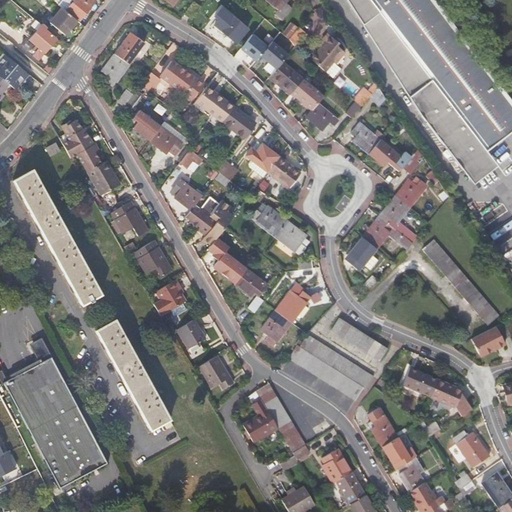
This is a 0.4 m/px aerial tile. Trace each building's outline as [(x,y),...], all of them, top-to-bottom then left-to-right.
[(61,0),(58,4),(62,7),(71,15),(73,13),(80,19),(95,0),(94,0),(61,0)] [(286,0),(266,0),(278,9),(274,14),(281,19),(290,8),(285,3),(286,0)] [(508,137),(410,0),(368,0),(486,154),(508,137)] [(511,102),(432,0),(410,0),(508,137),(511,133),(511,102)] [(192,1),(183,13),(190,17),(198,6),(192,1)] [(74,32),(81,23),(71,15),(62,7),(50,22),(65,34),(70,28),(74,32)] [(226,20),(218,29),(234,42),(245,28),(225,11),(221,16),(226,20)] [(213,25),(218,29),(226,20),(221,16),(213,25)] [(41,24),(35,19),(31,25),(37,29),(29,39),(44,52),(56,38),(45,29),(47,27),(42,23),(41,24)] [(262,20),(252,32),(257,35),(266,23),(262,20)] [(287,38),(298,27),(291,20),(280,32),(287,38)] [(299,26),(288,39),(293,46),(305,32),(299,26)] [(322,43),(319,47),(310,59),(324,69),(331,60),(334,62),(343,50),(335,43),(337,41),(325,32),(319,40),(322,43)] [(125,37),(113,53),(128,64),(144,43),(137,38),(137,39),(131,35),(128,39),(125,37)] [(260,55),(275,68),(281,61),(286,55),(266,38),(262,43),(267,46),(260,55)] [(156,63),(166,50),(159,45),(150,58),(156,63)] [(128,64),(113,53),(101,70),(105,73),(109,76),(107,80),(106,81),(112,85),(128,64)] [(0,61),(0,69),(19,84),(20,82),(18,81),(26,71),(7,56),(1,63),(0,61)] [(171,61),(160,75),(191,99),(202,84),(171,61)] [(275,68),(269,75),(290,92),(301,79),(281,61),(275,68)] [(19,84),(0,69),(0,76),(11,85),(15,89),(19,84)] [(42,84),(45,79),(35,70),(31,75),(42,84)] [(152,72),(143,86),(152,91),(161,78),(152,72)] [(11,85),(0,76),(0,105),(4,100),(1,97),(11,85)] [(301,79),(290,92),(310,110),(316,103),(322,97),(301,79)] [(221,121),(232,107),(205,87),(194,101),(221,121)] [(384,97),(377,87),(369,96),(368,98),(377,106),(384,97)] [(352,101),(360,107),(368,98),(369,96),(362,89),(352,101)] [(117,101),(123,106),(132,95),(125,90),(117,101)] [(132,95),(123,106),(132,107),(140,97),(134,92),(132,95)] [(343,112),(350,118),(360,107),(352,101),(343,112)] [(310,110),(305,117),(320,130),(326,124),(331,128),(337,121),(316,103),(310,110)] [(248,120),(232,107),(221,121),(242,137),(251,126),(246,123),(248,120)] [(132,128),(149,141),(159,126),(138,110),(134,115),(139,119),(132,128)] [(67,139),(61,143),(65,150),(89,136),(85,130),(83,131),(81,127),(77,119),(71,122),(70,119),(60,125),(67,139)] [(351,141),(367,153),(378,140),(382,136),(375,130),(371,134),(357,122),(353,127),(358,132),(356,134),(351,130),(348,134),(353,138),(351,141)] [(159,126),(149,141),(165,153),(172,144),(177,148),(181,143),(159,126)] [(89,136),(65,150),(69,157),(76,153),(86,172),(102,163),(94,151),(96,149),(93,143),(89,136)] [(378,140),(367,153),(383,166),(388,160),(399,169),(408,159),(401,154),(399,157),(378,140)] [(256,141),(250,149),(255,153),(261,145),(256,141)] [(54,142),(45,148),(49,155),(58,150),(54,142)] [(266,171),(277,157),(261,145),(255,153),(250,149),(245,155),(250,159),(266,171)] [(187,149),(181,165),(197,170),(203,155),(187,149)] [(298,173),(277,157),(266,171),(288,188),(294,181),(298,173)] [(222,175),(230,165),(223,159),(215,170),(219,173),(222,175)] [(266,171),(250,159),(247,163),(248,166),(262,177),(266,171)] [(102,163),(86,172),(100,196),(120,185),(115,176),(113,177),(104,161),(102,163)] [(222,175),(228,180),(229,180),(237,170),(230,165),(222,175)] [(31,169),(12,180),(80,304),(87,300),(88,302),(93,300),(91,298),(99,294),(31,169)] [(222,175),(219,173),(214,178),(224,185),(228,180),(222,175)] [(190,210),(194,205),(201,196),(201,195),(179,179),(175,184),(180,189),(174,197),(190,210)] [(407,180),(395,195),(408,207),(425,186),(419,180),(414,186),(407,180)] [(395,195),(394,196),(378,216),(411,243),(416,237),(396,221),(408,207),(395,195)] [(194,205),(190,210),(187,215),(191,219),(188,222),(205,235),(202,239),(205,242),(210,245),(213,241),(214,240),(215,238),(232,217),(225,212),(229,207),(220,200),(208,215),(194,205)] [(129,201),(109,213),(122,234),(130,228),(136,237),(146,230),(129,201)] [(261,214),(266,207),(261,203),(255,210),(261,214)] [(274,236),(285,221),(266,207),(261,214),(255,210),(249,218),(274,236)] [(411,243),(378,216),(361,237),(375,248),(387,234),(406,249),(411,243)] [(305,235),(285,221),(274,236),(298,255),(304,247),(299,243),(301,239),(305,235)] [(375,248),(361,237),(344,258),(358,269),(375,248)] [(210,245),(207,249),(214,255),(222,244),(215,238),(214,240),(213,241),(210,245)] [(152,239),(132,251),(145,273),(154,267),(159,276),(170,269),(152,239)] [(433,239),(421,249),(486,325),(498,316),(433,239)] [(212,266),(234,283),(244,269),(223,253),(212,266)] [(298,270),(310,268),(309,260),(297,262),(298,270)] [(244,269),(234,283),(250,295),(256,287),(262,291),(266,285),(244,269)] [(361,287),(366,292),(377,281),(372,275),(361,287)] [(173,279),(153,291),(166,312),(183,302),(175,288),(177,287),(173,279)] [(274,310),(290,322),(309,298),(301,292),(303,290),(295,284),(274,310)] [(318,290),(310,294),(314,302),(322,298),(318,290)] [(247,307),(253,312),(262,301),(256,296),(247,307)] [(271,346),(290,322),(274,310),(260,329),(268,335),(264,341),(271,346)] [(338,318),(330,331),(379,360),(387,348),(338,318)] [(113,319),(94,329),(149,429),(168,419),(113,319)] [(193,319),(175,330),(187,349),(204,339),(193,319)] [(510,335),(502,322),(496,325),(503,339),(510,335)] [(504,344),(495,326),(472,338),(470,338),(478,354),(493,347),(494,349),(504,344)] [(284,353),(297,337),(289,331),(277,347),(284,353)] [(296,345),(288,358),(354,400),(363,387),(365,388),(372,376),(306,335),(298,346),(296,345)] [(479,356),(494,349),(493,347),(478,354),(479,356)] [(216,355),(198,366),(211,387),(218,383),(222,389),(233,383),(216,355)] [(50,356),(2,381),(58,488),(106,463),(50,356)] [(430,396),(437,380),(418,371),(409,367),(407,370),(401,384),(430,396)] [(456,388),(437,380),(430,396),(446,403),(454,406),(461,416),(470,410),(460,393),(461,390),(456,388)] [(267,382),(254,390),(265,409),(276,427),(291,452),(304,445),(267,382)] [(371,428),(381,446),(396,437),(378,407),(367,414),(374,426),(371,428)] [(276,427),(265,409),(240,423),(251,442),(276,427)] [(427,437),(440,429),(435,421),(422,429),(427,437)] [(463,430),(452,438),(473,467),(488,456),(472,432),(467,435),(463,430)] [(396,437),(381,446),(392,464),(395,469),(400,466),(410,459),(414,457),(415,456),(410,447),(405,451),(396,437)] [(309,452),(304,445),(291,452),(293,455),(296,460),(309,452)] [(0,475),(16,468),(7,450),(3,453),(0,447),(0,475)] [(334,480),(350,471),(339,454),(336,456),(333,451),(321,458),(334,480)] [(282,471),(297,462),(296,460),(293,455),(278,464),(282,470),(282,471)] [(400,466),(395,469),(409,492),(424,482),(418,473),(422,470),(414,457),(410,459),(400,466)] [(348,504),(364,495),(350,471),(334,480),(340,490),(338,491),(346,505),(348,504)] [(498,507),(511,497),(511,495),(496,472),(481,483),(498,507)] [(458,489),(471,480),(466,474),(454,482),(458,489)] [(475,487),(471,480),(458,489),(460,491),(462,496),(475,487)] [(424,482),(409,492),(420,511),(424,511),(437,505),(443,501),(439,495),(434,499),(424,482)] [(303,487),(281,501),(287,511),(302,511),(314,505),(303,487)] [(353,511),(373,511),(374,511),(364,495),(348,504),(353,511)] [(511,511),(511,497),(498,507),(501,511),(511,511)] [(437,505),(424,511),(441,511),(452,505),(448,498),(443,501),(437,505)]
